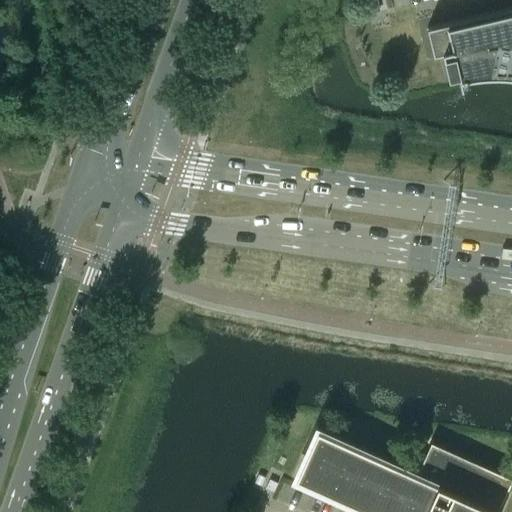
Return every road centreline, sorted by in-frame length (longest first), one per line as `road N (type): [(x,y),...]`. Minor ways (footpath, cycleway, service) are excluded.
road 1 (secondary): [(119,210),(511,272)]
road 2 (secondary): [(511,212),(138,154)]
road 3 (secondary): [(12,511),(119,210)]
road 4 (secondary): [(82,170),(0,410)]
road 5 (secondary): [(142,0),(82,170)]
road 6 (secondary): [(138,154),(191,0)]
